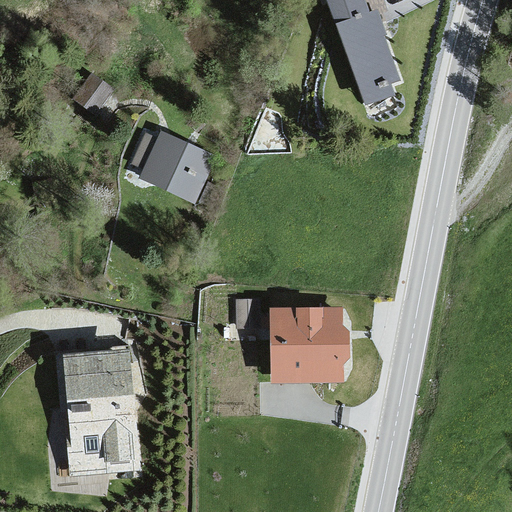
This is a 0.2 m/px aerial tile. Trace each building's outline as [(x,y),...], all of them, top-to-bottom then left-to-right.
[(328,0),(369,114),(407,100),(367,0),(328,0)] [(94,69),(75,95),(97,112),(117,86),(94,69)] [(162,135),(140,182),(195,207),(215,161),(162,135)] [(239,296),(239,322),(262,321),(261,295),(239,296)] [(276,313),(279,383),(348,383),(344,311),(276,313)] [(128,350),(64,355),(73,470),(137,465),(128,350)]
